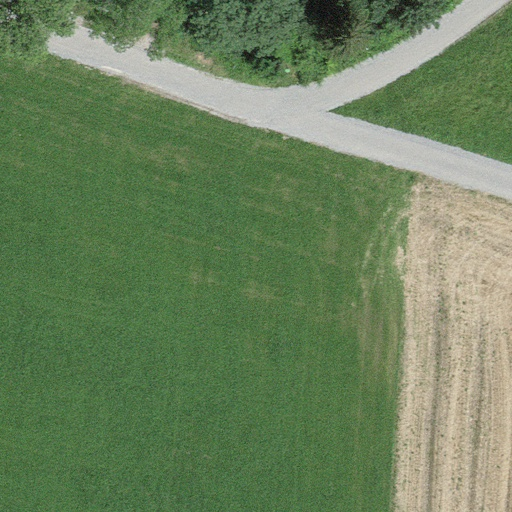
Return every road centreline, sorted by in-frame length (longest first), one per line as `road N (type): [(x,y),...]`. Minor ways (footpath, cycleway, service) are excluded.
road 1 (track): [(0,25),(511,185)]
road 2 (track): [(489,0),(363,84),(265,107)]
